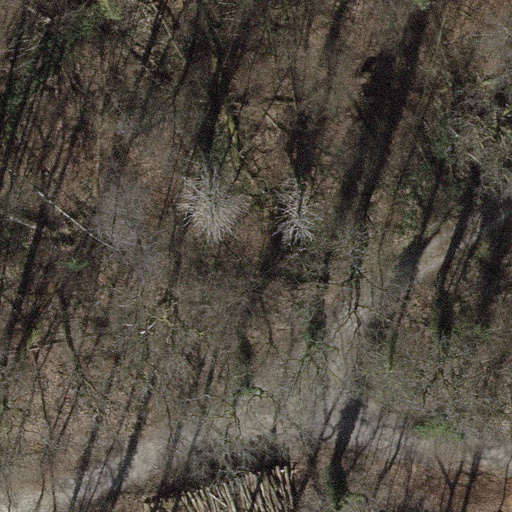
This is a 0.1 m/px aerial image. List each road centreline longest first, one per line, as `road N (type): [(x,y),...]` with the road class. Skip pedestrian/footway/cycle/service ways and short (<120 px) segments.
road 1 (track): [(511,200),(172,439)]
road 2 (track): [(172,439),(346,429),(511,454)]
road 3 (track): [(0,508),(108,490),(172,439)]
